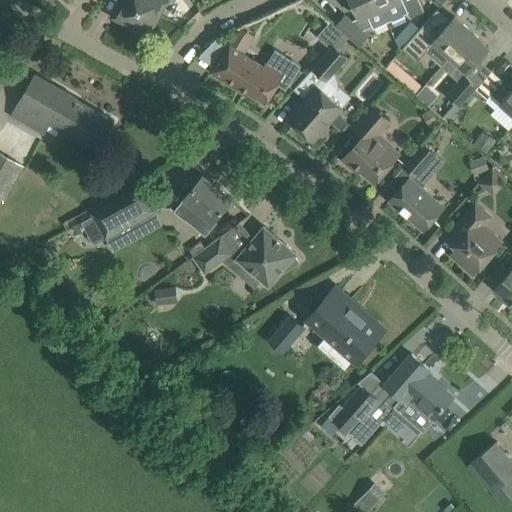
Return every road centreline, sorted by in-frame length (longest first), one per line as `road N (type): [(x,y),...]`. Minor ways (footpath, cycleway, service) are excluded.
road 1 (residential): [(511,356),(275,156),(160,83)]
road 2 (residential): [(160,83),(8,0)]
road 3 (residential): [(160,83),(194,35),(247,0)]
